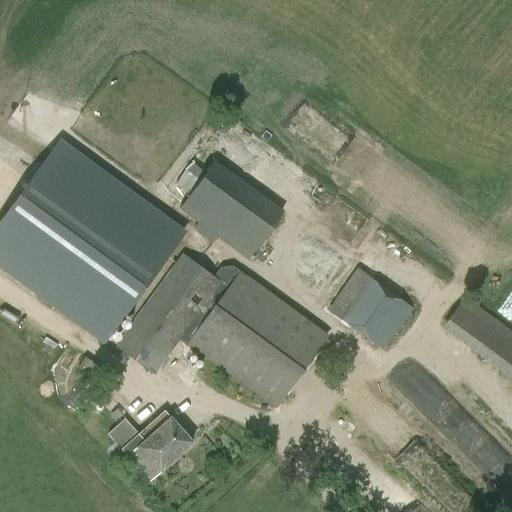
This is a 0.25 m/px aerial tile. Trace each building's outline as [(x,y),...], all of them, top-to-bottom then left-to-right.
[(0,263),(105,339),(178,237),(64,154),(0,242),(0,263)] [(248,261),(284,211),(214,161),(178,211),(197,223),(193,229),(213,243),(217,239),(248,261)] [(220,268),(213,277),(181,254),(114,346),(154,375),(179,340),(275,409),(329,336),(240,271),(239,272),(232,267),(220,268)] [(412,309),(407,305),(357,268),(327,311),(378,347),(382,351),(412,309)] [(511,332),(464,298),(442,328),(511,379),(511,332)] [(89,407),(103,392),(90,377),(76,396),(89,407)] [(370,390),(350,409),(406,469),(426,450),(370,390)] [(165,411),(138,434),(124,418),(108,434),(121,449),(150,481),(193,443),(165,411)]
